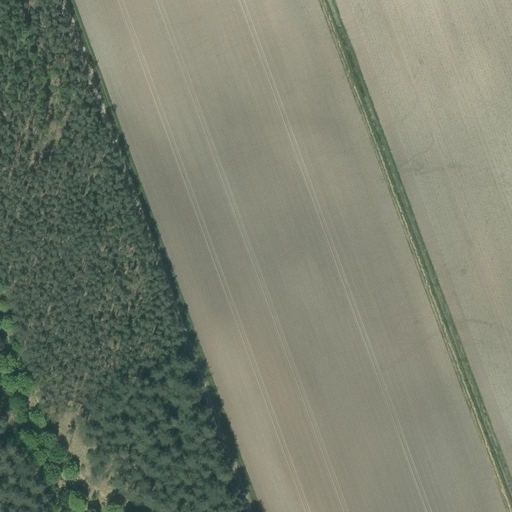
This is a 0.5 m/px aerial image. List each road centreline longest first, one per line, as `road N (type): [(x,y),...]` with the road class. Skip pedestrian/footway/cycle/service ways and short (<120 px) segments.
road 1 (track): [(510,511),(323,0),(59,0),(243,511)]
road 2 (track): [(0,311),(49,465),(101,511)]
